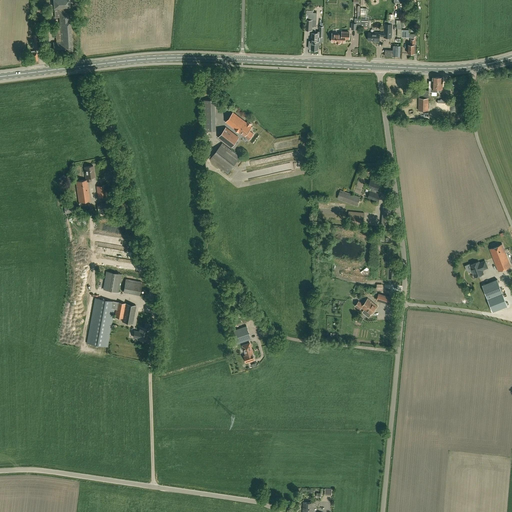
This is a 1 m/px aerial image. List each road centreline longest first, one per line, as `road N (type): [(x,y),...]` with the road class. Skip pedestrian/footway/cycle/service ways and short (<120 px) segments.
road 1 (unclassified): [(382,511),(404,262),(377,66)]
road 2 (unclassified): [(278,511),(251,500),(0,471)]
road 3 (unclassified): [(154,329),(124,161),(81,66)]
road 4 (secondary): [(81,66),(241,59)]
road 5 (secondary): [(241,59),(377,66)]
road 6 (secondary): [(377,66),(436,69),(511,57)]
